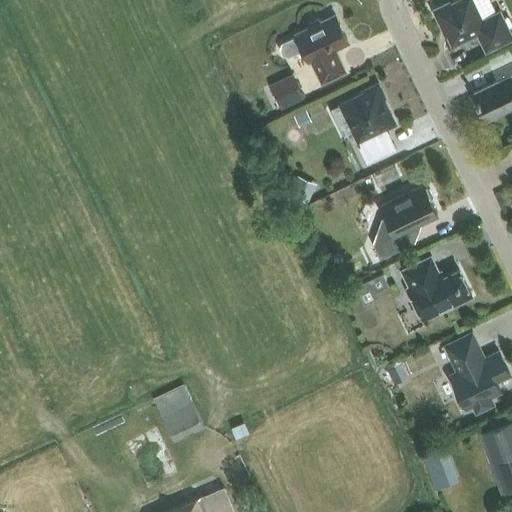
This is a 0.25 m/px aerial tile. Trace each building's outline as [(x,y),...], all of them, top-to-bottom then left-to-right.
[(486,51),(511,37),(511,35),(500,11),(482,19),(472,0),(457,0),(451,3),(450,1),(432,10),(441,27),(443,26),(452,45),(477,33),(486,51)] [(288,55),(303,47),(309,60),(312,59),(317,69),(316,70),(322,82),(346,71),(340,58),(339,58),(334,48),(348,41),(336,15),(324,21),(318,19),(310,22),(308,29),(282,42),(279,47),(282,52),(288,55)] [(487,119),(511,107),(511,60),(493,69),(498,80),(473,92),(478,101),(487,119)] [(297,80),(273,91),(281,106),(304,96),(297,80)] [(367,162),(397,148),(386,126),(395,122),(383,99),(386,98),(378,83),(364,90),(365,92),(341,104),(361,145),(359,146),(367,162)] [(290,193),(308,201),(316,183),(298,175),(290,193)] [(424,183),(381,204),(387,215),(382,218),(373,243),(380,258),(410,244),(403,229),(438,212),(432,199),(433,195),(430,189),(426,187),(424,183)] [(424,319),(473,295),(459,268),(442,276),(431,255),(402,269),(410,286),(408,286),(424,319)] [(382,272),(362,281),(363,285),(358,287),(364,301),(377,295),(375,290),(388,284),(382,272)] [(472,328),(444,342),(458,370),(451,373),(467,407),(473,404),(477,411),(494,402),(491,395),(501,390),(497,380),(511,374),(499,349),(486,356),(472,328)] [(402,361),(387,368),(393,381),(408,375),(402,361)] [(184,383),(154,397),(174,439),(204,425),(184,383)] [(511,488),(511,418),(478,431),(501,492),(511,488)] [(234,511),(224,486),(161,511),(234,511)]
